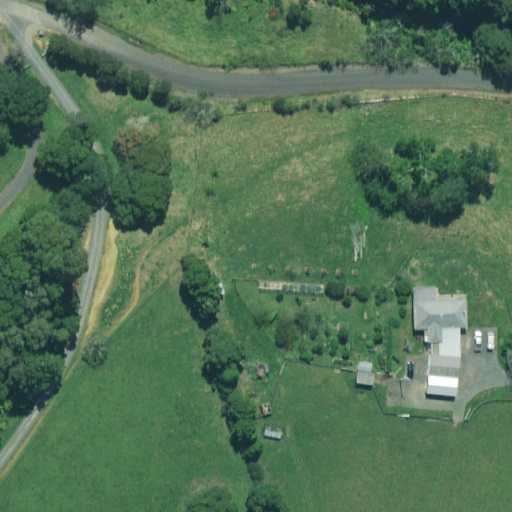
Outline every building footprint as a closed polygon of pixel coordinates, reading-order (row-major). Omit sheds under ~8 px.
[(223,296),(221,284),(211,286),(214,298),(223,296)] [(423,343),(429,343),(429,357),(457,358),(460,358),(461,328),(464,328),(465,296),(437,296),(438,288),(412,288),(411,330),(423,330),(423,343)] [(429,357),(428,357),(426,376),(456,379),(458,360),(429,357)] [(373,364),(358,362),(356,384),(371,386),(373,364)] [(456,379),(426,376),(425,394),(454,397),(456,379)] [(272,414),(267,402),(257,406),(262,418),(272,414)] [(283,428),(264,425),(262,437),(281,441),(283,428)]
